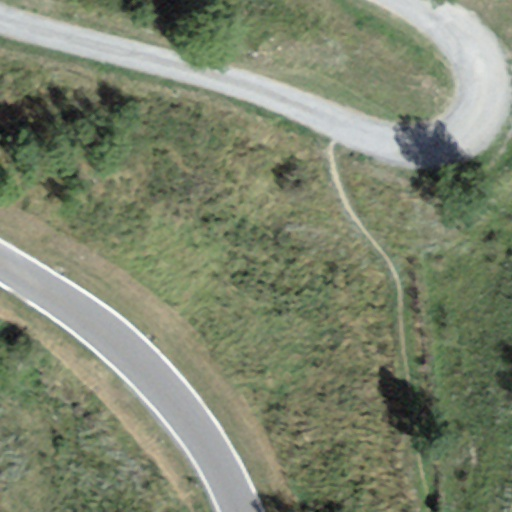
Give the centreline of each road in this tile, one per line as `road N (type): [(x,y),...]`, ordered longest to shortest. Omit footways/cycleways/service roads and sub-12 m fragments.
road 1 (track): [(0,26),(256,100),(378,154),(442,154),(491,120),(490,78),(467,45),(376,0)]
road 2 (tertiary): [(241,511),(208,447),(156,379),(90,319),(0,262)]
